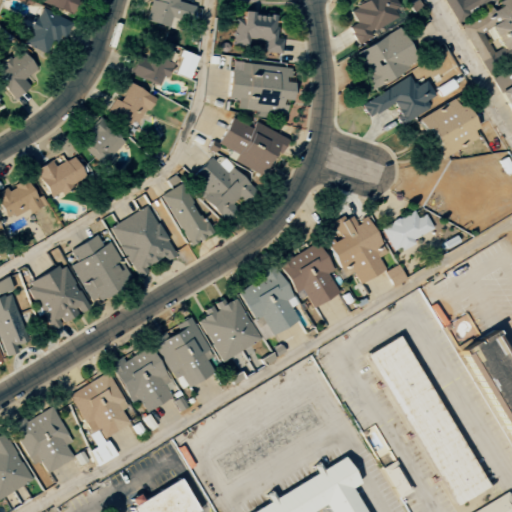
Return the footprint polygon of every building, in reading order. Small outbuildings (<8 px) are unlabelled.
[(75,0),(37,0),(37,1),(70,13),(75,0)] [(195,3),(182,0),(150,0),(145,21),(173,28),(172,31),(176,32),(179,18),(191,21),(195,3)] [(354,40),(401,18),(393,0),(363,0),(348,7),(355,23),(348,26),(354,40)] [(412,12),(421,6),(417,0),(413,0),(407,4),(412,12)] [(511,0),(442,0),(451,23),(471,16),(473,24),(461,28),(464,36),(468,34),(471,41),(475,40),(473,34),(482,30),(487,41),(498,37),(507,61),(511,59),(511,0)] [(24,45),(48,54),(55,34),(64,37),(70,21),(38,9),(24,45)] [(276,53),(277,14),(242,13),(242,18),(233,18),(233,43),(258,44),(257,52),(276,53)] [(417,63),(399,28),(350,54),(369,89),(417,63)] [(163,85),(172,53),(157,48),(154,58),(136,52),(129,75),(163,85)] [(36,68),(20,49),(0,65),(0,81),(14,99),(29,86),(22,79),(36,68)] [(189,78),(195,54),(179,50),(173,74),(189,78)] [(290,68),(232,61),(227,99),(237,100),(236,109),(284,114),(286,100),(290,100),(292,80),(288,79),(290,68)] [(511,114),(511,69),(506,73),(511,83),(499,90),(511,114)] [(366,117),(391,104),(400,122),(427,109),(423,100),(436,93),(429,78),(413,86),(408,76),(358,101),(366,117)] [(137,127),(152,95),(127,83),(119,101),(112,98),(106,112),(137,127)] [(476,139),(472,129),(475,128),(459,96),(417,116),(437,158),(476,139)] [(286,138),(234,112),(218,144),(230,150),(226,157),(262,175),(268,163),(272,166),(286,138)] [(112,153),(123,142),(97,118),(87,129),(91,132),(80,144),(105,168),(116,156),(112,153)] [(49,198),(85,179),(73,156),(53,166),(50,160),(34,168),(49,198)] [(45,205),(40,195),(34,197),(27,180),(0,190),(0,210),(4,219),(26,209),(28,212),(45,205)] [(210,234),(181,183),(159,195),(188,246),(210,234)] [(109,226),(133,274),(163,259),(164,260),(174,256),(148,206),(109,226)] [(392,252),(413,243),(411,238),(431,229),(424,214),(416,218),(413,211),(380,226),(392,252)] [(384,270),(377,257),(385,253),(367,216),(355,222),(351,216),(333,225),(340,239),(327,245),(339,269),(348,264),(358,283),(384,270)] [(70,265),(92,303),(131,281),(109,242),(102,246),(96,235),(70,250),(76,261),(70,265)] [(293,293),(301,289),(311,307),(337,293),(327,273),(332,270),(317,242),(278,263),(293,293)] [(64,264),(25,284),(49,330),(88,309),(64,264)] [(383,271),(392,287),(405,279),(396,264),(383,271)] [(295,304),(276,270),(238,291),(253,319),(258,316),(269,336),(297,320),(290,307),(295,304)] [(0,292),(11,289),(6,277),(0,279),(0,292)] [(0,295),(0,347),(3,356),(13,353),(10,346),(26,341),(9,293),(0,295)] [(217,360),(258,343),(238,297),(225,303),(223,299),(213,303),(213,305),(203,309),(206,316),(199,319),(217,360)] [(154,344),(180,390),(213,372),(206,359),(211,356),(188,316),(175,324),(178,330),(154,344)] [(458,350),(511,440),(511,364),(490,330),(458,350)] [(361,356),(451,504),(485,483),(394,335),(361,356)] [(130,404),(138,399),(144,412),(171,397),(168,391),(173,388),(151,345),(122,360),(121,358),(109,363),(130,404)] [(95,466),(113,456),(103,437),(128,424),(121,410),(126,407),(107,372),(67,394),(95,446),(87,450),(95,466)] [(31,465),(39,460),(45,473),(72,458),(64,445),(70,442),(51,407),(11,429),(31,465)] [(0,496),(30,481),(3,432),(0,434),(0,496)] [(247,511),(308,511),(323,503),(328,511),(364,511),(350,487),(358,481),(343,455),(321,468),(315,461),(310,463),(314,471),(273,496),(269,490),(263,493),(267,501),(247,511)] [(399,496),(411,489),(394,460),(381,467),(399,496)] [(177,476),(141,498),(137,491),(125,497),(129,504),(125,506),(128,511),(193,511),(197,510),(177,476)] [(469,511),(505,511),(511,508),(511,501),(506,491),(469,511)]
